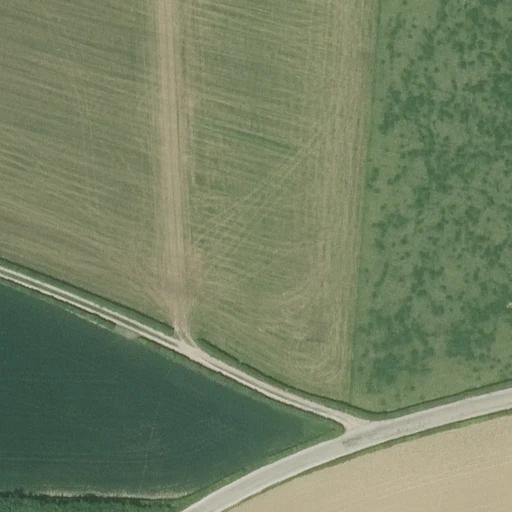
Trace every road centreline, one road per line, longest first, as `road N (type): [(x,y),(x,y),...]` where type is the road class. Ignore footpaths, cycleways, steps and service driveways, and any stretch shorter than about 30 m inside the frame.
road 1 (track): [(0,272),(376,434)]
road 2 (unclassified): [(201,511),(344,445),(511,397)]
